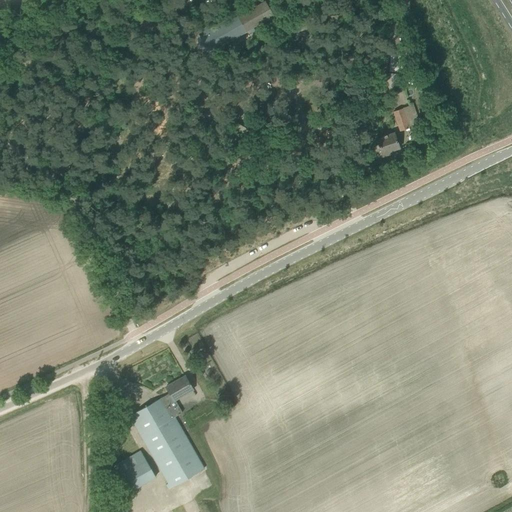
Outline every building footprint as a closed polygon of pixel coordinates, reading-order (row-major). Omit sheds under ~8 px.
[(196,38),(204,54),(272,15),(264,1),(196,38)] [(390,71),(400,71),(401,59),(390,59),(390,71)] [(415,124),(409,107),(402,109),(409,126),(415,124)] [(409,126),(402,109),(393,112),(400,131),(409,127),(409,126)] [(242,135),(241,134),(247,128),(236,122),(233,130),(232,129),(231,132),(230,131),(226,141),(236,146),(240,137),(242,135)] [(376,139),(382,157),(389,155),(388,152),(399,148),(394,133),(376,139)] [(175,401),(194,390),(189,382),(188,382),(185,376),(166,387),(169,393),(130,415),(168,483),(166,485),(168,489),(204,468),(170,410),(177,405),(175,401)] [(113,466),(128,493),(156,477),(155,476),(159,474),(145,449),(141,452),(140,450),(113,466)]
